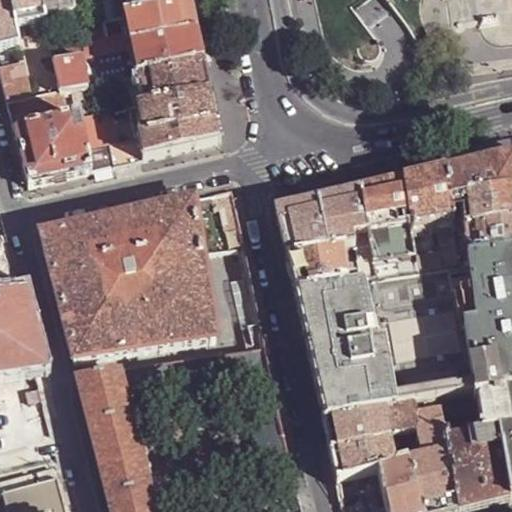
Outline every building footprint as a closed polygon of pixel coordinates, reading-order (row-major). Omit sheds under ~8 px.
[(16,32),(9,0),(0,0),(0,53),(19,50),(16,32)] [(9,0),(16,32),(46,26),(45,21),(40,0),(9,0)] [(40,0),(45,21),(74,15),(70,0),(40,0)] [(123,21),(129,19),(190,5),(189,0),(101,0),(104,13),(106,23),(119,21),(123,21)] [(511,0),(449,0),(451,9),(453,30),(454,32),(457,34),(461,33),(463,32),(463,29),(479,27),(480,33),(487,42),(496,46),(506,47),(511,46),(511,0)] [(123,21),(129,50),(197,34),(193,16),(190,5),(129,19),(123,21)] [(106,23),(104,13),(75,20),(77,30),(87,28),(106,23)] [(129,50),(135,79),(204,63),(200,45),(197,34),(129,50)] [(48,37),(36,40),(40,58),(52,56),(50,46),(48,37)] [(52,56),(63,96),(73,93),(89,89),(79,40),(50,46),(52,56)] [(52,56),(40,58),(49,99),(63,96),(52,56)] [(34,60),(22,62),(23,68),(28,92),(30,103),(42,100),(34,60)] [(206,75),(204,63),(135,79),(89,89),(73,93),(79,123),(88,121),(109,116),(142,110),(210,96),(206,75)] [(23,68),(0,72),(0,76),(5,97),(8,108),(30,103),(28,92),(23,68)] [(73,93),(63,96),(69,126),(79,124),(80,124),(79,123),(73,93)] [(30,103),(8,108),(13,127),(16,138),(69,126),(63,96),(49,99),(42,100),(30,103)] [(149,139),(217,126),(214,111),(210,96),(142,110),(147,134),(149,139)] [(115,146),(109,116),(88,121),(79,123),(80,124),(79,124),(91,176),(102,173),(111,171),(107,149),(106,148),(114,146),(115,146)] [(46,187),(91,176),(79,124),(69,126),(16,138),(21,157),(29,191),(46,187)] [(120,155),(140,151),(143,164),(165,159),(222,145),(217,126),(149,139),(142,141),(115,146),(114,146),(115,151),(119,150),(120,155)] [(511,157),(511,146),(511,143),(446,159),(449,172),(511,157)] [(114,146),(106,148),(107,149),(111,171),(123,169),(120,155),(119,150),(115,151),(114,146)] [(143,164),(140,151),(120,155),(123,169),(143,164)] [(511,157),(449,172),(445,173),(450,204),(460,202),(511,192),(511,157)] [(449,262),(415,267),(416,277),(460,270),(459,262),(459,260),(455,235),(450,204),(445,173),(424,178),(403,183),(410,230),(443,225),(449,262)] [(415,267),(414,259),(410,230),(403,183),(401,184),(380,189),(361,194),(369,237),(372,255),(374,266),(377,284),(416,277),(415,267)] [(511,192),(460,202),(464,233),(511,224),(511,192)] [(232,193),(137,216),(42,237),(75,367),(215,344),(209,299),(202,257),(244,247),(232,193)] [(337,199),(318,203),(329,254),(341,253),(354,251),(355,251),(354,239),(369,237),(361,194),(337,199)] [(464,233),(460,202),(450,204),(455,235),(464,233)] [(276,213),(287,261),(329,254),(318,203),(297,208),(276,213)] [(511,224),(464,233),(468,261),(511,254),(511,224)] [(468,261),(464,233),(455,235),(459,260),(459,262),(468,261)] [(369,237),(354,239),(355,251),(354,251),(355,258),(360,257),(372,255),(369,237)] [(329,254),(287,261),(292,283),(295,296),(348,289),(341,253),(329,254)] [(511,254),(468,261),(475,327),(463,329),(481,438),(444,446),(456,511),(485,511),(494,510),(511,505),(511,254)] [(360,257),(365,285),(373,284),(377,284),(374,266),(372,255),(360,257)] [(360,257),(355,258),(359,288),(363,287),(363,285),(365,285),(360,257)] [(437,407),(437,409),(439,420),(444,446),(481,438),(463,329),(475,327),(468,261),(459,262),(460,270),(416,277),(377,284),(373,284),(383,344),(393,404),(395,414),(413,411),(437,407)] [(323,426),(395,414),(393,404),(383,344),(375,345),(363,287),(359,288),(348,289),(295,296),(306,349),(315,387),(323,426)] [(25,291),(15,293),(16,295),(0,296),(0,376),(36,373),(37,374),(46,371),(35,328),(25,291)] [(254,335),(258,354),(267,353),(263,333),(254,335)] [(123,394),(218,379),(220,397),(274,388),(267,353),(258,354),(118,376),(123,394)] [(118,376),(78,382),(93,439),(111,511),(153,511),(148,493),(138,457),(123,394),(118,376)] [(47,414),(42,392),(21,397),(26,419),(47,414)] [(437,407),(413,411),(416,423),(439,420),(437,409),(437,407)] [(395,414),(323,426),(327,442),(329,455),(388,445),(387,441),(405,438),(405,437),(417,435),(418,435),(416,423),(413,411),(395,414)] [(409,467),(420,511),(456,511),(444,446),(439,420),(416,423),(418,435),(417,435),(422,464),(409,467)] [(148,493),(262,465),(271,511),(301,511),(300,503),(282,421),(138,457),(148,493)] [(409,467),(422,464),(417,435),(405,437),(405,438),(408,455),(409,467)] [(408,455),(405,438),(387,441),(388,445),(393,465),(408,455)] [(388,445),(329,455),(333,471),(336,485),(378,475),(392,472),(392,470),(391,466),(393,465),(388,445)] [(391,466),(392,470),(409,467),(408,455),(393,465),(391,466)] [(420,511),(409,467),(392,470),(392,472),(378,475),(386,511),(420,511)] [(56,473),(25,481),(27,491),(59,483),(57,475),(56,473)] [(27,491),(0,498),(0,511),(65,511),(59,483),(27,491)]
